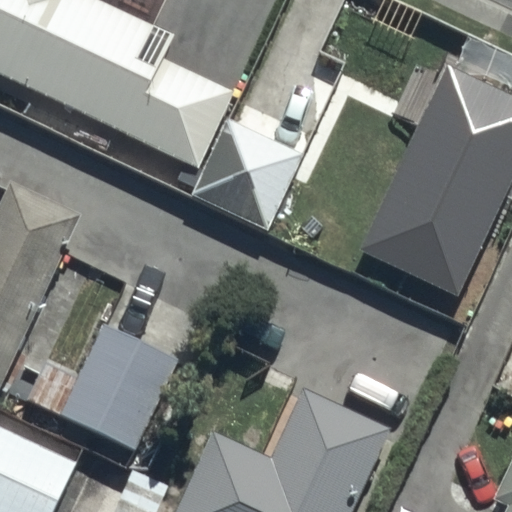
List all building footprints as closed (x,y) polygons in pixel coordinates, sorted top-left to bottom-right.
[(0,0),(0,86),(191,182),(231,102),(162,68),(174,44),(112,13),(118,0),(0,0)] [(511,131),(511,117),(454,91),(461,75),(415,53),(348,197),(389,216),(382,229),(446,259),(454,243),(459,246),(511,131)] [(304,74),(269,58),(243,114),(278,130),(304,74)] [(302,160),(227,124),(190,202),(266,238),(269,231),(303,247),(317,218),(282,202),(302,160)] [(0,398),(80,224),(6,190),(0,202),(0,398)] [(175,368),(99,333),(59,421),(135,456),(175,368)] [(178,511),(353,511),(387,442),(298,399),(267,462),(214,437),(178,511)] [(0,511),(55,511),(81,454),(0,418),(0,511)] [(511,511),(511,462),(491,506),(503,511),(511,511)] [(158,511),(167,495),(130,477),(113,511),(158,511)]
